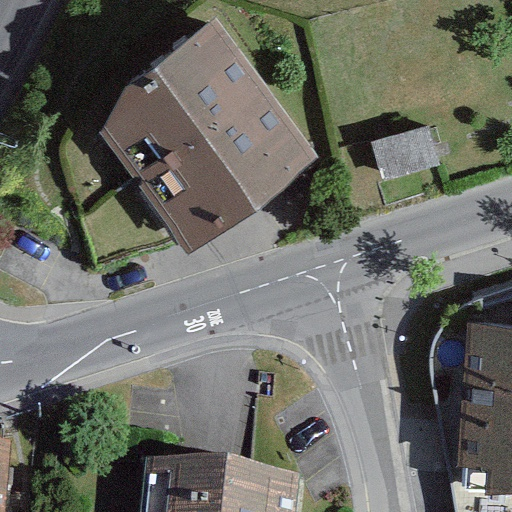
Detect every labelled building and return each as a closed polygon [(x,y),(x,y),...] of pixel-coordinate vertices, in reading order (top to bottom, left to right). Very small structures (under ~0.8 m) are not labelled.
[(188,231),(312,144),(212,4),(120,69),(104,116),(188,231)] [(372,132),(382,174),(440,160),(430,118),(372,132)] [(511,313),(463,312),(458,458),(486,459),(486,472),(511,472),(511,313)] [(3,511),(11,447),(0,446),(0,511),(3,511)] [(296,511),(301,477),(147,461),(141,511),(296,511)]
